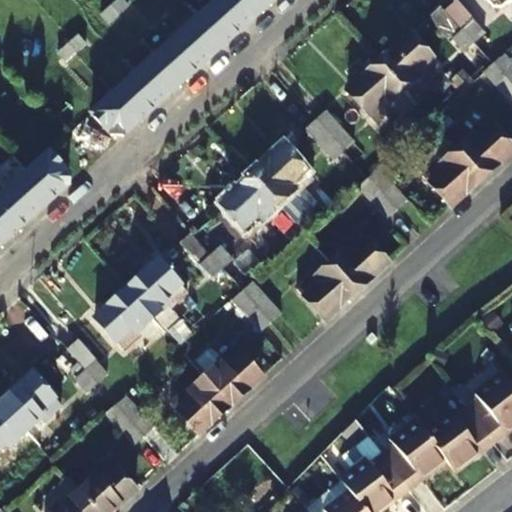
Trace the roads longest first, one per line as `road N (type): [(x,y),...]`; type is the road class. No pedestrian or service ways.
road 1 (residential): [(511,180),(147,511)]
road 2 (residential): [(0,281),(310,0)]
